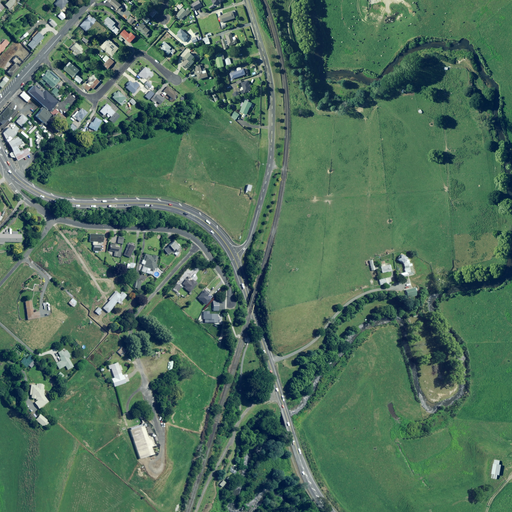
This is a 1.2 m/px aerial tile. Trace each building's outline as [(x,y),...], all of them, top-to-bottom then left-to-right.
[(8,0),(4,5),(9,9),(14,3),(14,0),(8,0)] [(56,0),(53,4),(60,10),(67,2),(64,0),(56,0)] [(107,0),(120,12),(123,8),(121,6),(122,5),(116,0),(107,0)] [(203,6),(199,0),(192,4),(191,5),(194,11),(203,6)] [(186,10),(183,8),(176,15),(182,20),(186,15),(187,16),(191,11),(187,8),(186,10)] [(157,11),(154,9),(149,15),(153,17),(157,11)] [(235,18),(233,10),(228,12),(228,13),(219,16),(221,23),(235,18)] [(91,19),(87,16),(79,26),(86,32),(90,27),(90,26),(95,20),(92,18),(91,19)] [(116,23),(109,17),(105,21),(106,21),(104,23),(116,34),(119,30),(114,25),(116,23)] [(55,24),(49,18),(48,20),(49,21),(47,22),(52,27),(55,24)] [(150,30),(142,23),(137,29),(146,37),(151,33),(149,31),(150,30)] [(130,34),(125,29),(121,34),(130,43),(136,37),(131,32),(130,34)] [(189,36),(190,35),(183,29),(182,30),(181,29),(177,33),(178,33),(177,35),(185,42),(190,36),(189,36)] [(42,37),(36,32),(26,45),(31,50),(42,37)] [(233,37),(231,32),(224,34),(226,40),(225,40),(226,45),(228,44),(228,46),(237,43),(236,39),(238,39),(236,35),(235,35),(235,36),(233,37)] [(187,42),(189,45),(193,43),(197,41),(196,37),(191,39),(192,40),(187,42)] [(119,48),(108,38),(101,46),(112,56),(119,48)] [(0,52),(8,43),(4,39),(0,43),(0,52)] [(172,54),(175,51),(172,49),(171,50),(170,49),(171,47),(164,41),(160,46),(164,49),(163,51),(168,55),(170,52),(172,54)] [(83,51),(74,43),(69,49),(72,52),(71,53),(77,58),(83,51)] [(195,57),(189,52),(185,57),(187,58),(181,65),(185,68),(186,67),(188,69),(195,61),(193,59),(195,57)] [(218,68),(224,66),(222,59),(223,59),(222,53),(215,55),(218,68)] [(114,62),(110,58),(105,64),(109,68),(114,62)] [(80,70),(70,61),(63,69),(73,77),(80,70)] [(18,67),(13,63),(5,72),(10,76),(18,67)] [(201,69),(204,68),(202,63),(200,64),(199,63),(195,65),(196,68),(196,69),(195,70),(195,71),(195,72),(195,73),(195,74),(196,75),(197,76),(198,80),(208,76),(206,70),(202,71),(201,69)] [(148,80),(152,75),(150,73),(150,72),(148,71),(149,70),(147,68),(146,69),(143,67),(137,75),(139,77),(140,77),(142,79),(143,78),(145,79),(146,78),(148,80)] [(245,74),(244,69),(229,73),(231,79),(245,74)] [(56,83),(44,73),(37,81),(49,91),(56,83)] [(100,81),(97,78),(90,85),(88,82),(84,86),(88,90),(91,87),(93,89),(100,81)] [(251,88),(252,87),(251,84),(250,84),(248,80),(237,84),(238,87),(242,85),(243,88),(240,89),(241,94),(252,91),(251,88)] [(132,84),(129,81),(124,86),(134,96),(141,88),(134,81),(132,84)] [(172,99),(177,93),(173,90),(167,86),(162,91),(172,99)] [(37,96),(29,89),(23,96),(46,115),(54,105),(40,94),(37,96)] [(111,97),(120,105),(123,103),(122,102),(125,98),(116,91),(111,97)] [(163,99),(157,94),(152,101),(153,103),(155,101),(159,104),(163,99)] [(240,112),(247,115),(250,107),(251,107),(253,103),(245,100),(240,112)] [(103,115),(105,112),(107,115),(106,116),(107,118),(109,116),(110,117),(107,119),(111,123),(118,116),(105,104),(99,111),(103,115)] [(0,126),(11,114),(6,109),(0,116),(0,126)] [(81,110),(80,109),(72,117),(78,122),(86,113),(82,109),(81,110)] [(47,118),(39,111),(32,120),(40,126),(47,118)] [(62,118),(53,111),(49,116),(58,123),(62,118)] [(25,120),(21,116),(15,123),(19,127),(25,120)] [(100,121),(94,117),(90,123),(90,122),(87,127),(94,131),(100,121)] [(36,127),(34,125),(27,132),(29,134),(36,127)] [(1,134),(6,143),(13,134),(6,128),(1,134)] [(18,139),(5,144),(9,151),(16,148),(21,146),(18,139)] [(43,140),(42,139),(37,146),(34,144),(33,145),(37,149),(43,140)] [(16,148),(9,151),(12,157),(19,154),(16,148)] [(19,154),(12,157),(14,163),(29,156),(26,150),(19,154)] [(18,235),(0,234),(0,242),(18,243),(18,235)] [(86,235),(86,251),(99,252),(100,245),(102,245),(102,236),(86,235)] [(174,250),(178,247),(177,246),(178,245),(176,243),(175,244),(172,240),(166,245),(167,246),(163,249),(167,254),(173,249),(174,250)] [(114,244),(109,243),(109,248),(108,251),(114,252),(113,256),(119,257),(121,248),(113,247),(114,244)] [(134,246),(128,244),(123,255),(130,257),(134,246)] [(141,264),(139,271),(142,272),(141,274),(144,275),(145,273),(151,275),(152,270),(154,271),(156,265),(154,264),(157,257),(151,255),(151,256),(145,254),(143,260),(142,259),(140,263),(141,264)] [(404,259),(405,258),(399,254),(396,260),(402,263),(404,269),(403,269),(404,273),(405,273),(406,276),(413,274),(410,264),(408,264),(407,259),(404,259)] [(373,266),(371,260),(368,260),(371,270),(377,269),(376,265),(373,266)] [(189,279),(187,277),(182,284),(186,287),(184,289),(189,292),(196,283),(191,279),(190,280),(189,279)] [(378,280),(379,285),(383,284),(384,287),(389,285),(388,282),(390,282),(388,277),(378,280)] [(414,295),(413,288),(404,290),(406,297),(414,295)] [(208,293),(204,290),(197,298),(205,305),(209,299),(206,296),(208,293)] [(119,294),(115,291),(112,294),(107,300),(101,308),(108,313),(116,302),(119,304),(125,295),(121,292),(119,294)] [(76,302),(72,298),(68,303),(72,306),(76,302)] [(24,302),(26,319),(39,318),(38,312),(32,313),(30,301),(24,302)] [(216,317),(216,314),(207,314),(207,317),(204,317),(204,322),(218,322),(218,317),(216,317)] [(125,351),(121,347),(116,352),(121,356),(125,351)] [(69,357),(66,350),(60,353),(60,351),(57,353),(59,357),(58,357),(60,361),(55,363),(58,369),(64,366),(67,370),(72,367),(68,358),(69,357)] [(118,366),(117,363),(107,366),(109,369),(110,368),(113,378),(111,379),(113,386),(125,383),(122,375),(121,375),(119,370),(121,370),(120,365),(118,366)] [(36,383),(36,386),(29,384),(27,394),(30,395),(30,398),(34,399),(35,399),(36,400),(33,402),(38,408),(47,402),(43,395),(44,390),(43,389),(44,385),(36,383)] [(48,422),(39,414),(34,420),(43,427),(48,422)] [(142,420),(127,424),(135,454),(151,450),(148,442),(151,442),(148,433),(145,434),(142,420)] [(500,460),(495,459),(491,478),(497,479),(497,475),(499,475),(501,465),(499,464),(500,460)]
